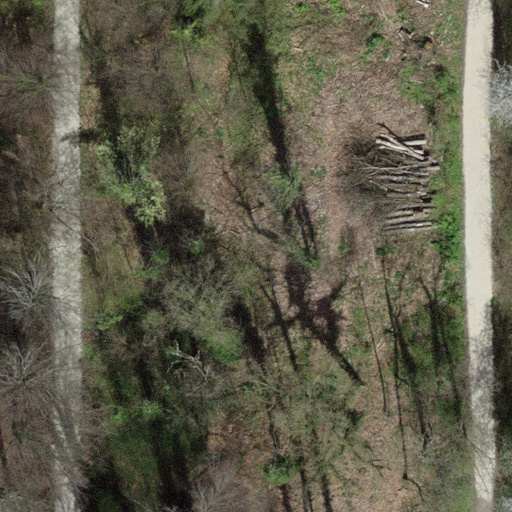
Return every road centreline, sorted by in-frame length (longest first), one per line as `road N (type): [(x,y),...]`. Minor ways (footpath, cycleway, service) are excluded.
road 1 (track): [(500,0),(489,511)]
road 2 (track): [(66,511),(68,0)]
